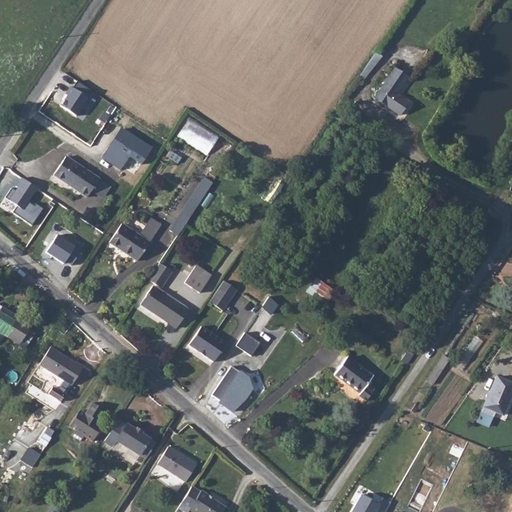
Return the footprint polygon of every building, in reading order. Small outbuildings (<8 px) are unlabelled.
[(401,113),(410,101),(399,92),(411,75),(398,66),(376,96),(401,113)] [(189,117),(178,137),(208,155),(220,135),(189,117)] [(149,146),(119,126),(101,156),(130,177),(149,146)] [(97,177),(62,155),(51,175),(84,197),(97,177)] [(38,188),(21,177),(7,199),(18,206),(13,214),(33,226),(43,210),(30,202),(38,188)] [(185,223),(201,201),(193,195),(178,218),(185,223)] [(152,240),(124,221),(111,240),(139,260),(152,240)] [(74,247),(56,235),(45,253),(63,265),(74,247)] [(212,271),(197,261),(184,280),(200,290),(212,271)] [(306,291),(326,305),(336,291),(316,277),(306,291)] [(236,288),(224,279),(210,300),(222,309),(236,288)] [(191,307),(156,285),(143,305),(178,327),(191,307)] [(278,306),(268,296),(262,308),(272,316),(278,306)] [(0,330),(19,343),(31,324),(10,311),(11,309),(2,304),(2,305),(0,303),(0,330)] [(203,325),(191,344),(216,361),(228,342),(203,325)] [(259,342),(244,332),(236,346),(251,356),(259,342)] [(41,366),(73,386),(85,367),(76,361),(76,363),(52,348),(41,366)] [(372,374),(346,355),(333,373),(359,392),(366,382),(372,374)] [(435,379),(449,359),(443,355),(430,376),(435,379)] [(231,366),(212,395),(220,401),(218,404),(233,413),(245,403),(253,390),(247,376),(231,366)] [(511,392),(511,381),(495,375),(484,406),(504,414),(511,392)] [(142,390),(146,384),(147,382),(141,376),(139,377),(134,383),(142,390)] [(61,380),(59,384),(56,382),(48,393),(60,401),(70,386),(61,380)] [(365,398),(373,387),(366,382),(359,392),(357,393),(365,398)] [(108,410),(98,403),(89,416),(84,414),(75,426),(80,431),(77,434),(87,440),(89,437),(96,441),(100,435),(104,435),(108,429),(100,423),(108,410)] [(144,454),(155,438),(144,431),(146,428),(142,426),(139,429),(124,418),(109,442),(117,447),(121,442),(143,455),(144,454)] [(48,427),(34,449),(29,446),(20,460),(32,468),(55,431),(48,427)] [(151,458),(161,442),(155,438),(144,454),(151,458)] [(109,442),(106,446),(114,451),(116,449),(138,463),(143,455),(121,442),(117,447),(109,442)] [(197,466),(168,446),(157,463),(186,483),(197,466)] [(203,492),(193,486),(180,507),(186,511),(190,511),(192,510),(194,511),(226,511),(229,509),(216,500),(214,502),(209,498),(210,495),(203,491),(203,492)] [(384,511),(386,508),(361,494),(350,511),(384,511)]
